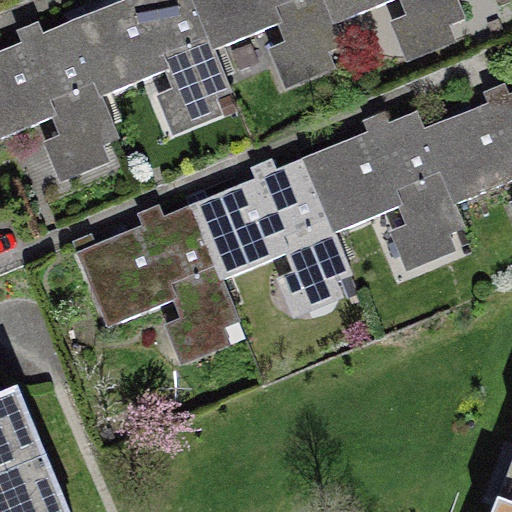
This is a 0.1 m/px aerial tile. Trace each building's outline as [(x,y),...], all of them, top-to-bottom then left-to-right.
[(127,0),(69,24),(100,98),(164,71),(182,113),(230,93),(213,51),(191,0),(127,0)] [(191,0),(213,51),(277,24),(294,66),(343,46),(334,25),(323,0),(191,0)] [(323,0),(334,25),(393,0),(399,0),(416,39),(464,19),(456,0),(323,0)] [(117,140),(100,98),(69,24),(0,52),(0,139),(51,118),(69,160),(117,140)] [(511,94),(423,132),(454,205),(511,181),(511,94)] [(463,228),(454,205),(423,132),(415,113),(303,160),(334,234),(397,207),(414,249),(463,228)] [(351,275),(334,234),(303,160),(190,207),(221,280),(284,254),(301,296),(351,275)] [(221,280),(190,207),(76,254),(107,328),(171,301),(188,342),(238,321),(221,280)] [(0,511),(67,511),(16,390),(0,396),(0,511)] [(511,511),(511,461),(492,511),(511,511)]
